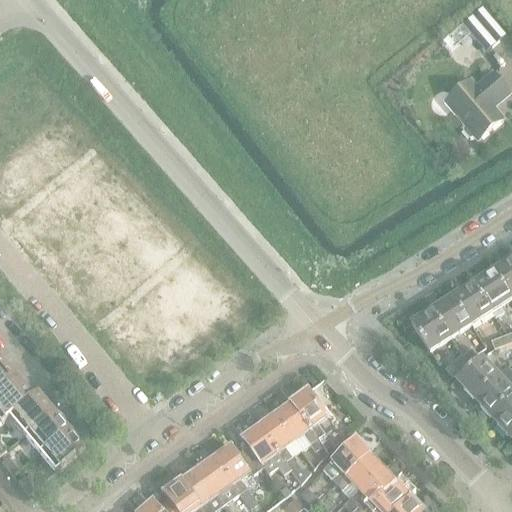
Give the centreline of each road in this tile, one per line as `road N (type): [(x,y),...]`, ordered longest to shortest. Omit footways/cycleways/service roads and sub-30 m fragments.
road 1 (unclassified): [(318,326),(27,0)]
road 2 (residential): [(318,326),(109,465),(64,511)]
road 3 (residential): [(498,501),(416,411),(368,382),(318,326)]
road 4 (residential): [(511,213),(318,326)]
road 5 (residential): [(0,328),(77,421)]
